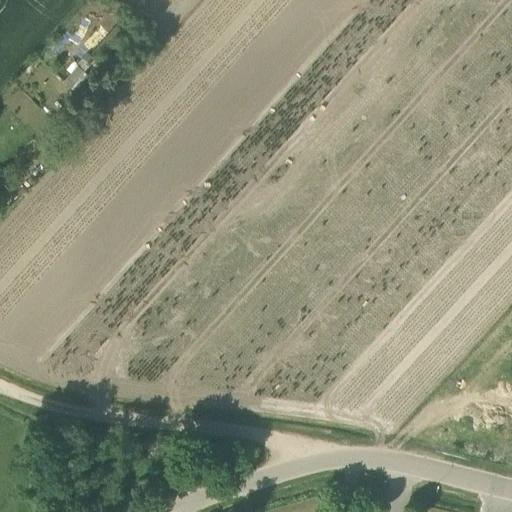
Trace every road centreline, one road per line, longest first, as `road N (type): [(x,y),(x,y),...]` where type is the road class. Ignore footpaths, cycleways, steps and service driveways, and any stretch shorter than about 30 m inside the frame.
road 1 (unclassified): [(511,490),(356,456),(315,461),(158,511)]
road 2 (track): [(315,461),(310,452),(239,434),(39,403),(0,385)]
